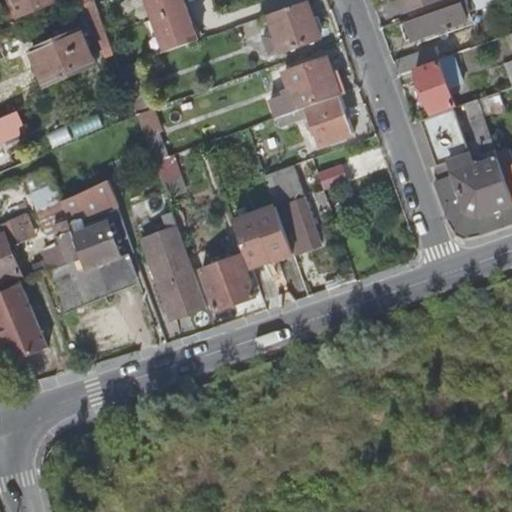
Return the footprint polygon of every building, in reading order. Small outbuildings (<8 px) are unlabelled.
[(8,0),(17,22),(27,18),(53,8),(49,0),(8,0)] [(90,0),(91,3),(95,13),(108,8),(104,0),(90,0)] [(205,39),(192,0),(149,0),(165,51),(205,39)] [(446,0),(399,0),(405,15),(446,0)] [(460,0),(457,1),(458,4),(461,14),(499,0),(460,0)] [(103,64),(113,60),(95,13),(91,3),(81,7),(103,64)] [(270,17),(276,34),(284,55),(322,41),(308,3),(270,17)] [(464,23),(461,14),(458,4),(407,23),(413,41),(464,23)] [(53,8),(27,18),(31,28),(57,17),(53,8)] [(59,46),(31,57),(46,93),(96,72),(82,36),(73,39),(70,33),(56,39),(59,46)] [(272,59),(284,55),(276,34),(265,38),(272,59)] [(396,61),(399,73),(415,68),(437,60),(433,48),(396,61)] [(284,76),(297,114),(308,110),(340,98),(327,60),(284,76)] [(415,68),(433,117),(454,110),(455,109),(437,60),(415,68)] [(129,67),(118,71),(127,97),(138,94),(129,67)] [(308,110),(311,118),(314,126),(308,128),(311,136),(317,134),(322,147),(354,136),(340,98),(308,110)] [(482,156),(494,152),(477,101),(464,106),(482,156)] [(297,114),(284,118),(287,126),(311,118),(308,110),(297,114)] [(433,117),(420,122),(435,167),(439,165),(452,161),(454,169),(456,176),(434,183),(446,217),(459,235),(466,238),(511,221),(511,204),(497,161),(475,169),(454,110),(433,117)] [(152,114),(136,120),(145,143),(161,138),(152,114)] [(0,144),(21,136),(13,115),(0,121),(0,144)] [(452,161),(439,165),(442,172),(454,169),(452,161)] [(278,197),(306,188),(297,164),(270,174),(278,197)] [(346,164),(322,170),(326,185),(350,179),(346,164)] [(511,168),(503,171),(511,196),(511,168)] [(103,204),(112,200),(107,186),(79,196),(84,211),(96,207),(98,214),(106,211),(103,204)] [(304,200),(280,208),(288,228),(295,226),(304,251),(320,245),(304,200)] [(234,224),(249,264),(270,257),(271,260),(293,252),(277,209),(234,224)] [(54,220),(72,265),(85,259),(75,233),(67,214),(54,220)] [(20,238),(35,234),(31,217),(16,220),(20,238)] [(168,309),(202,297),(172,217),(139,230),(168,309)] [(0,228),(4,237),(9,250),(22,245),(14,223),(0,228)] [(109,306),(141,295),(130,266),(123,268),(110,234),(90,241),(85,230),(75,233),(85,259),(91,272),(46,289),(61,329),(111,312),(109,306)] [(0,285),(20,278),(9,250),(4,237),(0,239),(0,285)] [(240,249),(198,264),(212,301),(253,286),(240,249)] [(23,285),(0,294),(0,326),(0,327),(5,325),(21,363),(50,349),(23,285)]
